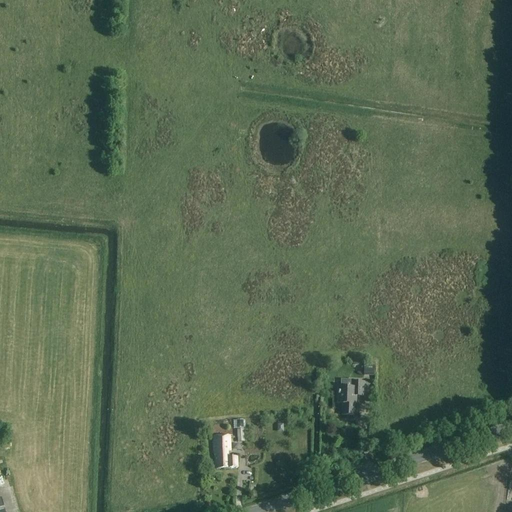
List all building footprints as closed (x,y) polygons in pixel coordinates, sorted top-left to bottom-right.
[(373,376),(373,374),(373,366),(373,363),(364,363),(364,366),(363,374),(363,376),(373,376)] [(363,397),(364,383),(353,382),(352,388),(338,388),(337,405),(342,405),(342,416),(354,416),(355,404),(356,404),(356,397),(363,397)] [(214,469),(217,469),(238,469),(237,457),(228,458),(228,451),(230,451),(230,437),(230,436),(227,436),(227,435),(214,436),(212,437),(212,454),(213,454),(213,462),(214,462),(214,469)] [(251,452),(260,452),(260,444),(251,445),(251,452)] [(38,473),(32,478),(37,484),(43,479),(38,473)]
